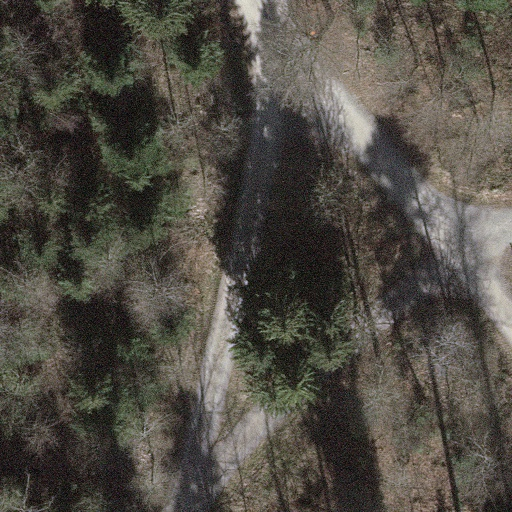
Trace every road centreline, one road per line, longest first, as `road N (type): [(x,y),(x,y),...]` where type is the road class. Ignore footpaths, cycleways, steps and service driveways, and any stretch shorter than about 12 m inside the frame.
road 1 (track): [(273,0),(263,116),(214,377),(177,511)]
road 2 (track): [(181,499),(312,362),(464,245),(511,229)]
road 3 (track): [(511,306),(263,0)]
